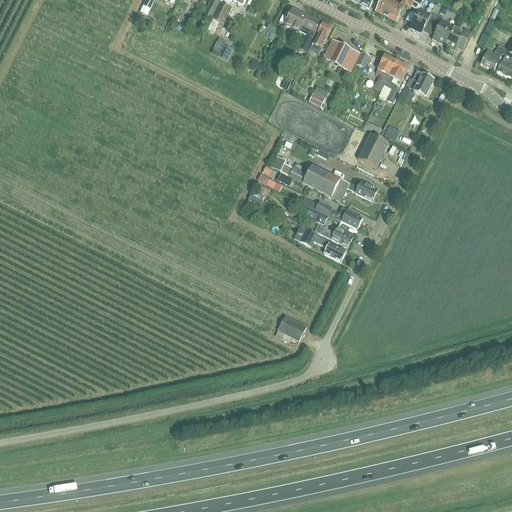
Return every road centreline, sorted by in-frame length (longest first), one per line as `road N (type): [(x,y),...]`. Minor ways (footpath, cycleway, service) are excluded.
road 1 (unclassified): [(0,442),(308,374),(459,76)]
road 2 (motorway): [(511,399),(373,435),(0,505)]
road 3 (motorway): [(205,511),(511,441)]
road 4 (tertiary): [(459,76),(308,0)]
